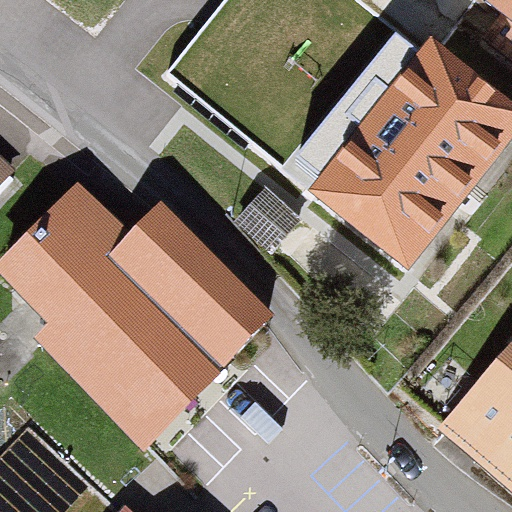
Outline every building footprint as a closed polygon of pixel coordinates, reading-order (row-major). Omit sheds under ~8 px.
[(33,0),(6,0),(22,13),(33,0)] [(276,0),(209,0),(177,39),(227,80),(207,105),(414,276),(511,158),(511,108),(380,0),(293,0),(287,8),(276,0)] [(511,0),(472,0),(511,30),(511,0)] [(0,153),(0,201),(24,175),(0,153)] [(0,271),(0,274),(55,325),(38,343),(161,458),(271,341),(148,226),(138,237),(80,183),(0,271)] [(275,183),(239,221),(278,259),(315,221),(275,183)] [(511,349),(443,435),(511,491),(511,349)]
